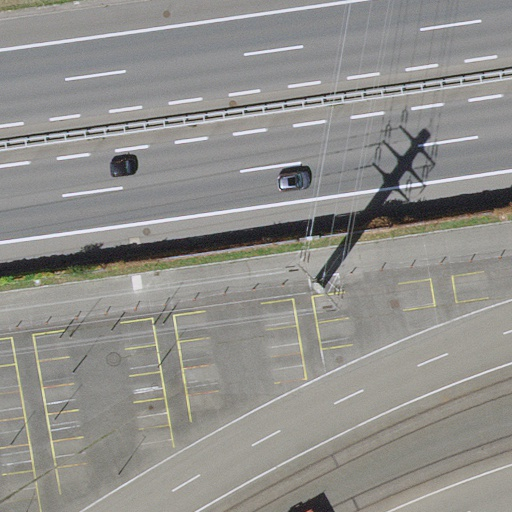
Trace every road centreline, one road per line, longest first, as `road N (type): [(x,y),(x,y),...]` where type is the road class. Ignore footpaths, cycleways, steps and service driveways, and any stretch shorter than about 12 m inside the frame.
road 1 (motorway): [(0,209),(511,134)]
road 2 (motorway): [(511,19),(0,87)]
